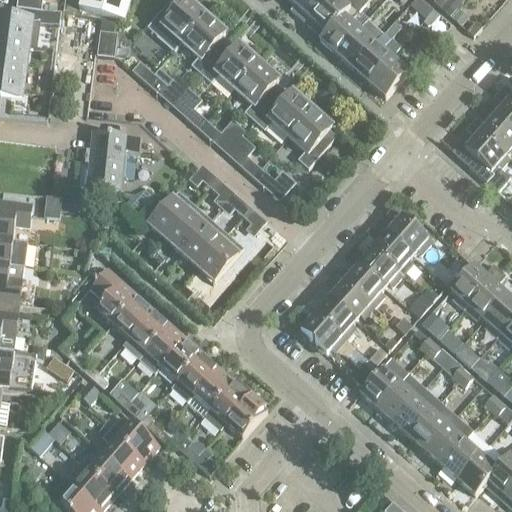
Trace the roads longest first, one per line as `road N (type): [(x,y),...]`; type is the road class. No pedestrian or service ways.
road 1 (residential): [(317,250),(144,103),(101,97)]
road 2 (residential): [(318,412),(255,354),(247,336),(317,250)]
road 3 (residential): [(396,159),(511,27)]
road 4 (residential): [(431,511),(318,412)]
road 5 (residential): [(511,233),(470,225),(396,159)]
road 6 (residential): [(250,511),(249,493),(318,412)]
road 7 (residential): [(317,250),(396,159)]
